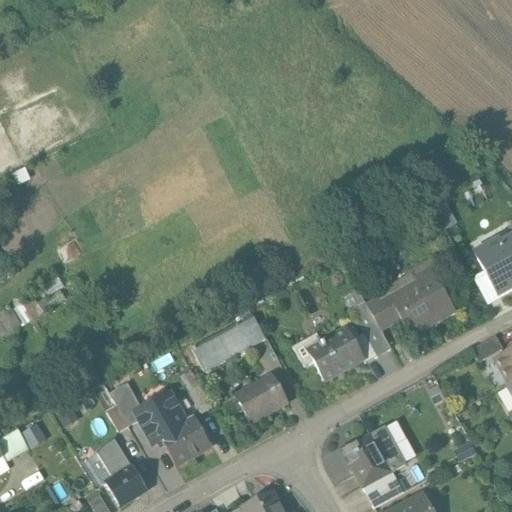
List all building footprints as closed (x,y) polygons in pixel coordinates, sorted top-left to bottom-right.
[(511,240),(501,246),(498,242),(473,256),(490,285),(492,284),(499,296),(511,289),(511,240)] [(420,287),(383,308),(392,325),(401,320),(412,340),(413,339),(412,336),(439,321),(441,324),(456,315),(440,287),(442,286),(434,271),(417,281),(420,287)] [(383,308),(379,301),(366,309),(379,332),(392,325),(383,308)] [(366,309),(365,307),(352,314),(365,337),(379,360),(391,353),(366,309)] [(0,341),(17,333),(7,311),(0,314),(0,341)] [(251,318),(192,352),(205,376),(265,343),(251,318)] [(348,332),(324,346),(323,345),(322,345),(318,337),(294,351),(305,371),(315,365),(327,385),(365,363),(354,343),(348,332)] [(365,337),(354,343),(365,363),(368,367),(379,360),(365,337)] [(497,341),(472,354),(478,365),(502,352),(497,341)] [(511,351),(495,361),(509,385),(511,383),(511,351)] [(211,411),(190,375),(180,380),(200,417),(211,411)] [(271,380),(239,397),(234,400),(243,415),(249,427),(286,407),(271,380)] [(126,387),(109,397),(116,409),(128,429),(137,424),(134,418),(141,414),(126,387)] [(141,414),(134,418),(137,424),(149,446),(159,441),(158,439),(181,426),(176,418),(179,416),(169,399),(141,414)] [(243,415),(234,400),(223,406),(231,421),(243,415)] [(116,409),(106,415),(118,435),(128,429),(116,409)] [(181,426),(158,439),(159,441),(174,469),(210,449),(193,419),(181,426)] [(0,439),(0,444),(9,461),(30,450),(20,430),(0,439)] [(384,430),(341,453),(362,490),(390,475),(404,467),(384,430)] [(145,494),(114,443),(95,455),(112,482),(105,486),(119,510),(145,494)] [(390,475),(362,490),(373,511),(402,496),(390,475)] [(281,511),(270,492),(234,511),(281,511)] [(110,511),(102,495),(90,501),(95,511),(110,511)] [(428,511),(422,500),(399,511),(428,511)]
